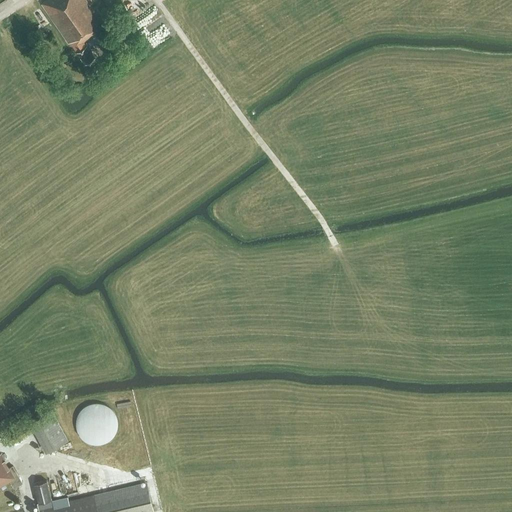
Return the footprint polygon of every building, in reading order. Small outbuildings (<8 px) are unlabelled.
[(45,0),(42,3),(68,42),(70,41),(86,63),(95,56),(85,41),(106,27),(90,3),(94,0),(45,0)] [(42,29),(50,23),(39,8),(31,13),(42,29)] [(96,402),(93,403),(90,404),(87,405),(84,407),(82,409),(80,411),(78,414),(77,417),(76,420),(76,423),(76,427),(77,430),(78,433),(80,435),(82,438),(84,440),(87,442),(90,443),(93,444),(96,444),(100,444),(103,443),(106,442),(109,441),(111,439),(113,436),(115,434),(116,431),(117,428),(118,424),(118,421),(117,418),(116,415),(115,412),(113,410),(111,407),(108,405),(105,404),(102,403),(99,402),(96,402)] [(68,440),(51,408),(30,419),(29,418),(20,423),(22,426),(8,434),(12,442),(35,429),(47,451),(68,440)] [(22,482),(13,466),(10,468),(1,452),(0,452),(0,486),(10,480),(14,487),(22,482)] [(52,504),(47,480),(34,483),(39,505),(38,506),(39,511),(154,511),(147,482),(104,492),(52,504)]
